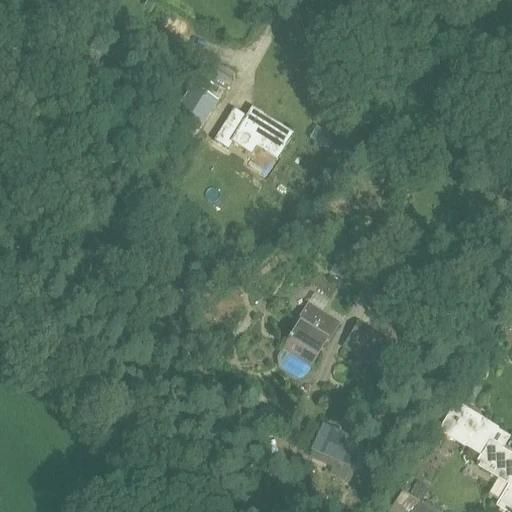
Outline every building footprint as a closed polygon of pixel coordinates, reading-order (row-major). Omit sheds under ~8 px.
[(82,27),(78,34),(88,39),(91,32),(82,27)] [(126,48),(96,35),(90,51),(120,64),(126,48)] [(21,57),(17,68),(27,72),(31,61),(21,57)] [(234,76),(217,65),(211,76),(228,86),(234,76)] [(200,131),(217,103),(193,87),(175,115),(200,131)] [(257,147),(277,160),(293,135),(252,109),(247,117),(234,109),(214,141),(229,150),(233,144),(252,156),(257,147)] [(331,273),(345,281),(353,265),(339,257),(331,273)] [(282,349),(277,356),(279,367),(296,378),(307,375),(311,367),(318,357),(317,357),(327,341),(329,342),(340,324),(309,304),(297,323),(299,325),(290,340),(286,337),(279,348),(282,349)] [(342,348),(380,373),(398,345),(359,321),(342,348)] [(461,396),(473,404),(482,389),(470,381),(461,396)] [(494,506),(504,511),(511,511),(511,457),(490,444),(499,429),(456,403),(439,431),(478,455),(472,464),(507,485),(494,506)] [(323,430),(314,452),(357,472),(367,450),(323,430)] [(411,492),(422,499),(428,490),(416,483),(411,492)]
